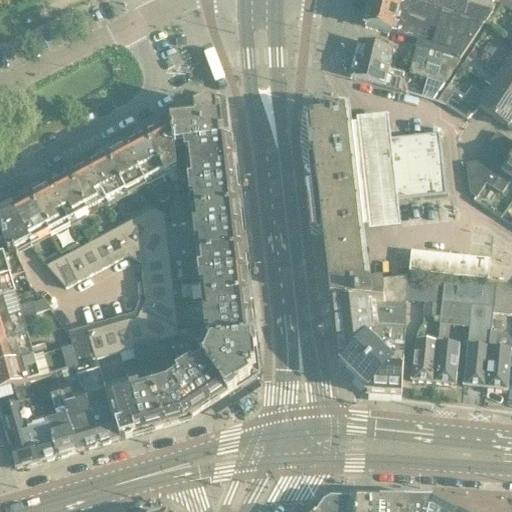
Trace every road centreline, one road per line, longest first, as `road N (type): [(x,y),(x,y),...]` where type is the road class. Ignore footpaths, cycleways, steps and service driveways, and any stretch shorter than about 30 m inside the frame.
road 1 (residential): [(129,28),(151,85),(142,101),(0,178)]
road 2 (tertiary): [(300,465),(511,465)]
road 3 (tertiary): [(511,436),(312,423)]
road 4 (tertiary): [(299,338),(277,143)]
road 5 (tertiary): [(282,426),(141,479)]
road 6 (tertiary): [(246,0),(249,59),(277,143)]
road 7 (tertiary): [(277,143),(277,0)]
road 8 (residential): [(0,87),(129,28)]
road 9 (tertiary): [(141,479),(266,467)]
